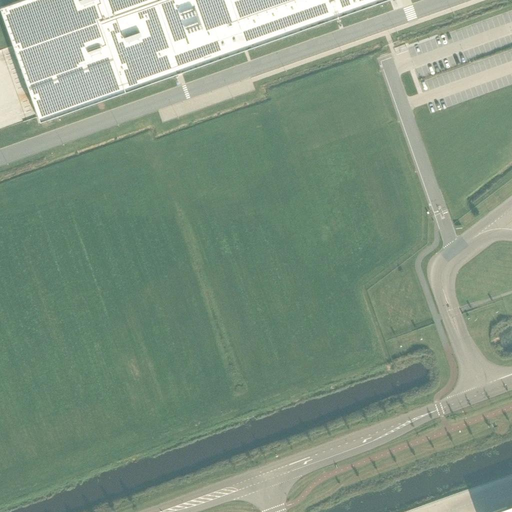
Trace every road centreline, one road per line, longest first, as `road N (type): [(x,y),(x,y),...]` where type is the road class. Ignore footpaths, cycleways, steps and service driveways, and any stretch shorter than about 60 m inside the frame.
road 1 (unknown): [(0,161),(377,25)]
road 2 (secondary): [(261,477),(511,382)]
road 3 (unknown): [(511,30),(396,77)]
